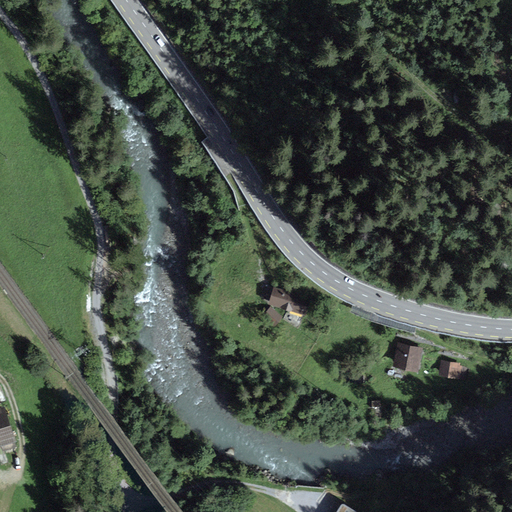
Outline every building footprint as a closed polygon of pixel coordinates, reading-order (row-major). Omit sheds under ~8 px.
[(273,300),(303,310),(307,300),(277,290),(273,300)] [(274,324),(281,317),(271,308),(264,315),(274,324)] [(417,367),(421,350),(398,344),(394,362),(417,367)] [(462,365),(444,362),(442,372),(460,376),(462,365)] [(0,441),(0,442),(3,450),(15,446),(12,438),(11,438),(0,408),(0,407),(0,441)]
